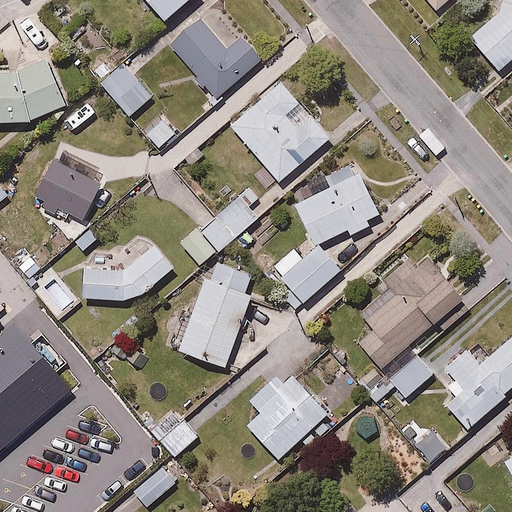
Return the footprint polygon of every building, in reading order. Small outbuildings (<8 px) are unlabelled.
[(181,0),(152,0),(166,14),(181,0)] [(449,0),(425,0),(435,12),(449,0)] [(511,58),(511,0),(494,0),(490,18),(466,39),(496,73),(511,58)] [(200,12),(171,36),(218,94),(264,56),(241,28),(224,41),(200,12)] [(21,63),(0,64),(0,114),(25,112),(65,95),(46,52),(21,63)] [(102,57),(90,66),(140,128),(165,108),(126,60),(113,70),(102,57)] [(330,134),(279,77),(229,122),(280,178),(330,134)] [(176,133),(162,115),(145,129),(159,147),(176,133)] [(84,171),(56,155),(37,187),(45,191),(36,206),(53,216),(57,209),(78,221),(94,193),(101,197),(112,178),(88,164),(84,171)] [(380,207),(358,156),(323,171),(327,180),(294,194),(314,240),(345,227),(347,232),(371,222),(367,213),(380,207)] [(0,198),(9,190),(0,179),(0,198)] [(216,208),(179,240),(196,261),(216,244),(219,248),(262,212),(245,191),(220,213),(216,208)] [(173,271),(153,234),(113,256),(85,255),(84,294),(129,295),(173,271)] [(442,266),(416,240),(376,278),(386,289),(362,312),(374,325),(361,337),(390,368),(415,344),(463,299),(451,286),(465,274),(450,258),(442,266)] [(305,258),(293,244),(262,272),(294,308),(342,265),(322,243),(305,258)] [(252,265),(221,255),(215,273),(202,269),(177,347),(230,364),(255,289),(246,285),(252,265)] [(78,296),(53,269),(34,287),(60,314),(66,308),(71,313),(79,305),(74,300),(78,296)] [(0,431),(55,383),(3,324),(0,326),(0,431)] [(511,329),(480,360),(466,345),(439,370),(431,377),(450,397),(444,402),(467,426),(511,384),(511,329)] [(439,370),(415,344),(390,368),(385,373),(409,398),(431,377),(439,370)] [(329,411),(295,369),(282,380),(275,372),(247,395),(260,411),(247,421),(276,455),(329,411)] [(200,432),(177,407),(154,429),(176,453),(200,432)] [(114,452),(76,410),(0,479),(0,511),(34,511),(46,502),(55,511),(74,511),(82,505),(66,487),(94,461),(98,466),(114,452)] [(450,442),(428,414),(407,431),(429,459),(450,442)] [(511,446),(501,453),(511,472),(511,446)] [(184,474),(167,454),(129,487),(146,507),(184,474)]
